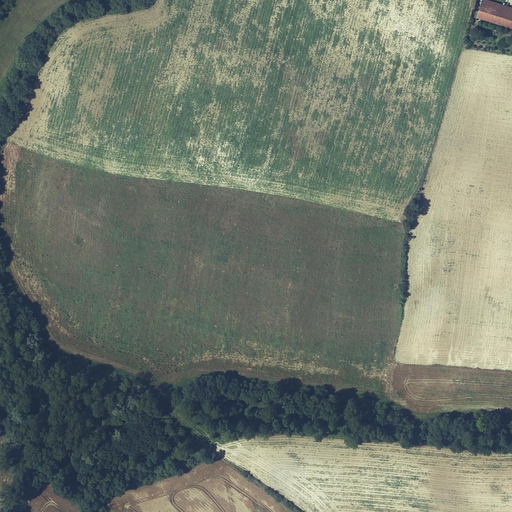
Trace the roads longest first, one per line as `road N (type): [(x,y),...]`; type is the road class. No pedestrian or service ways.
road 1 (track): [(0,268),(61,364),(79,414),(78,490),(103,511)]
road 2 (track): [(146,0),(140,8),(66,22),(53,33),(0,139)]
